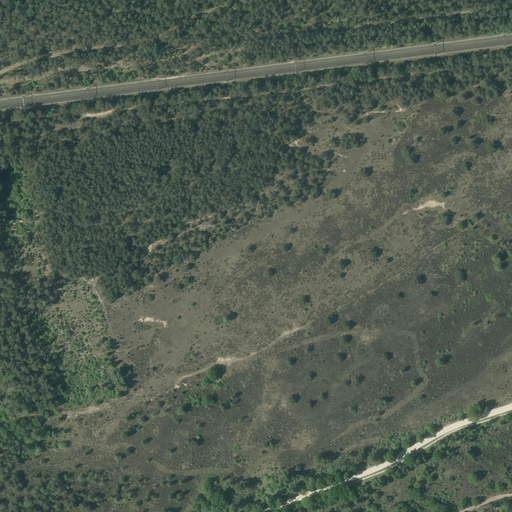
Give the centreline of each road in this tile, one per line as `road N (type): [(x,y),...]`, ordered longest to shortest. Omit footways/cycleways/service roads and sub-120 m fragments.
road 1 (track): [(232,5),(268,36),(511,6)]
road 2 (unclassified): [(263,511),(380,467),(450,427),(511,408)]
road 3 (track): [(0,73),(22,61),(141,42),(232,5)]
